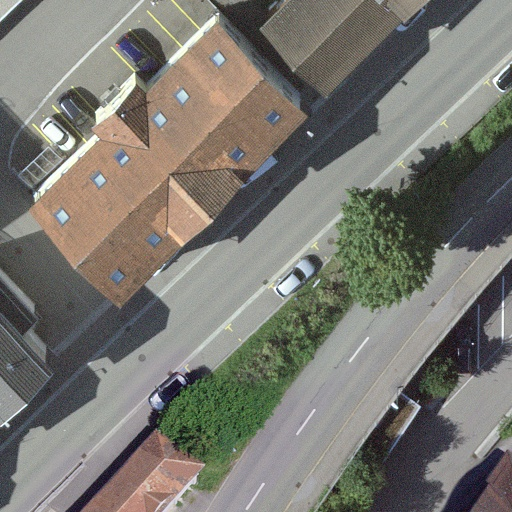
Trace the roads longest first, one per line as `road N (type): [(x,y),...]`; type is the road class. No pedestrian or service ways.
road 1 (primary): [(375,133),(0,504)]
road 2 (secondary): [(511,180),(380,324),(247,511)]
road 3 (primary): [(511,7),(375,133)]
road 4 (residential): [(375,133),(253,0)]
road 5 (residential): [(400,511),(511,373)]
